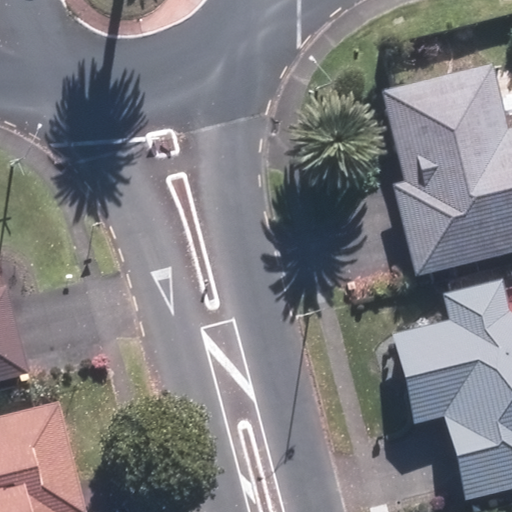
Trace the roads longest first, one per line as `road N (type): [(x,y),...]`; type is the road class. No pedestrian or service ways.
road 1 (tertiary): [(212,78),(313,511)]
road 2 (tertiary): [(221,511),(93,100)]
road 3 (tertiary): [(212,78),(153,103),(93,100)]
